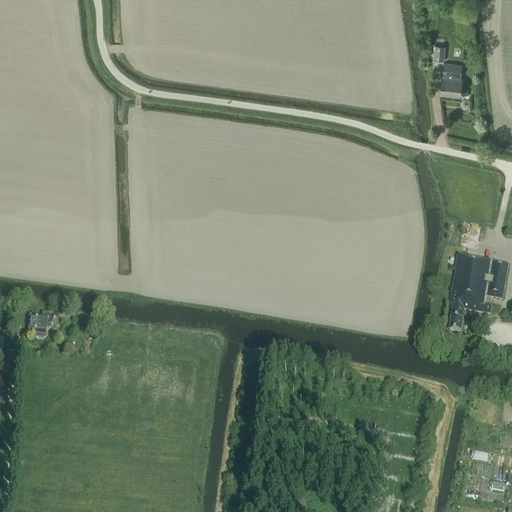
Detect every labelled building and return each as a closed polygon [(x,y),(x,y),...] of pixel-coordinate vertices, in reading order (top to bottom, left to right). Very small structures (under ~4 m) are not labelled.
[(445,46),(435,45),(434,59),(444,60),(445,46)] [(444,73),(444,76),(442,76),(440,94),(460,96),(462,78),(460,78),(462,65),(444,63),(443,73),(444,73)] [(463,311),(480,314),(490,315),(491,306),(485,306),(486,298),(492,299),(502,301),(508,266),(457,257),(450,305),(453,305),(449,331),(461,332),(463,311)] [(30,316),(28,333),(36,334),(35,339),(44,340),(45,335),(46,328),(50,329),(52,327),(52,326),(58,327),(59,317),(49,316),(49,314),(42,314),(41,317),(30,316)] [(16,346),(17,335),(7,334),(6,352),(13,353),(13,345),(16,346)] [(478,476),(508,480),(510,468),(480,465),(478,476)] [(492,493),(506,494),(507,484),(494,482),(492,493)]
